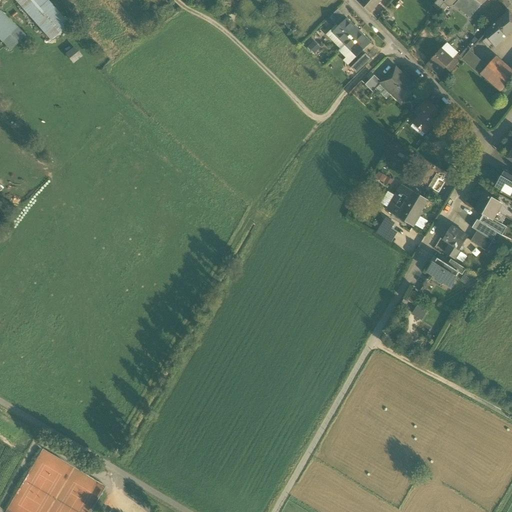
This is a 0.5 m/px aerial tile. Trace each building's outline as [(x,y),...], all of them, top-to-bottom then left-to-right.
[(67,23),(46,0),(14,0),(49,40),(67,23)] [(378,0),(362,0),(359,4),(370,14),(380,1),(378,0)] [(441,0),(438,0),(433,6),(438,10),(444,3),(441,0)] [(446,0),(444,3),(449,6),(452,9),(454,6),(458,0),(446,0)] [(481,5),(474,0),(458,0),(454,6),(470,18),(481,5)] [(444,3),(438,10),(442,14),(449,6),(444,3)] [(329,18),(336,25),(343,17),(344,16),(338,9),(329,18)] [(0,40),(10,50),(24,36),(0,10),(0,40)] [(511,15),(509,12),(495,24),(506,37),(511,32),(511,15)] [(333,33),(346,20),(343,17),(336,25),(331,30),(333,33)] [(333,33),(345,45),(358,32),(346,20),(333,33)] [(495,47),(506,37),(495,24),(494,23),(484,34),(495,47)] [(333,33),(331,30),(326,35),(340,49),(345,45),(333,33)] [(370,44),(358,32),(345,45),(357,57),(370,44)] [(320,48),(314,41),(308,47),(314,54),(320,48)] [(452,60),(458,53),(447,42),(440,50),(452,60)] [(348,66),(357,57),(345,45),(340,49),(339,51),(346,58),(343,61),(348,66)] [(74,48),(66,55),(72,63),(80,56),(74,48)] [(428,64),(439,74),(446,66),(452,60),(440,50),(428,64)] [(353,70),(356,73),(371,59),(366,53),(351,68),(353,70)] [(458,53),(452,60),(446,66),(451,71),(461,59),(463,57),(458,53)] [(480,76),(481,75),(480,74),(485,69),(467,53),(463,57),(461,59),(480,76)] [(500,91),(511,77),(511,72),(496,57),(485,69),(480,74),(481,75),(500,91)] [(383,68),(374,76),(382,83),(390,75),(383,68)] [(392,94),(401,104),(416,89),(396,69),(390,75),(382,83),(381,84),(392,94)] [(365,85),(372,93),(376,89),(381,84),(382,83),(374,76),(365,85)] [(386,100),(392,94),(381,84),(376,89),(386,100)] [(415,112),(419,116),(427,107),(423,103),(415,112)] [(423,131),(426,133),(441,115),(433,107),(431,110),(427,107),(419,116),(415,121),(423,128),(423,131)] [(422,137),(426,133),(423,131),(423,128),(415,121),(410,127),(422,137)] [(496,186),(511,195),(511,178),(503,174),(496,186)] [(427,201),(413,192),(402,185),(395,196),(390,204),(386,210),(397,217),(413,227),(414,225),(420,216),(419,215),(427,201)] [(390,204),(395,196),(388,191),(383,200),(390,204)] [(481,214),(491,220),(492,219),(490,218),(498,203),(500,204),(501,204),(485,194),(479,204),(475,211),(481,214)] [(465,205),(475,211),(479,204),(469,199),(465,205)] [(490,218),(492,219),(500,204),(498,203),(490,218)] [(472,217),(477,220),(481,214),(475,211),(472,217)] [(481,214),(477,220),(487,226),(486,227),(497,233),(502,236),(506,228),(492,219),(491,220),(481,214)] [(428,221),(420,216),(414,225),(422,230),(428,221)] [(386,218),(376,233),(391,243),(398,232),(394,229),(397,225),(386,218)] [(492,241),(497,233),(486,227),(487,226),(477,220),(472,228),(477,231),(492,241)] [(443,240),(451,245),(457,250),(459,251),(468,237),(452,226),(443,240)] [(477,231),(471,241),(486,251),(492,241),(477,231)] [(445,254),(452,258),(457,250),(451,245),(445,254)] [(443,282),(450,286),(457,276),(457,277),(459,273),(447,265),(437,259),(434,264),(433,264),(428,272),(436,277),(435,279),(442,283),(443,282)] [(459,273),(462,275),(466,269),(451,260),(447,265),(459,273)] [(413,290),(407,299),(413,303),(419,293),(413,290)] [(416,304),(411,313),(422,319),(427,310),(416,304)]
